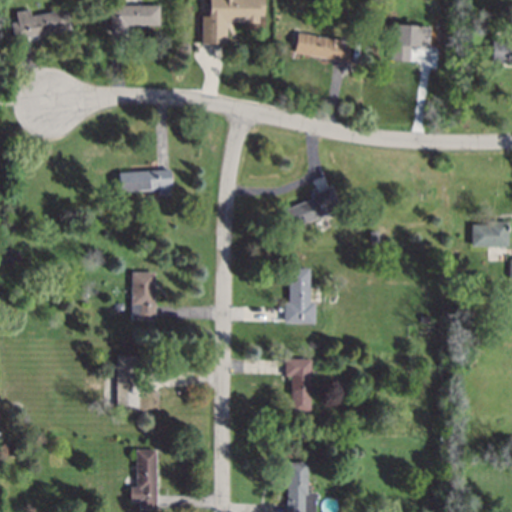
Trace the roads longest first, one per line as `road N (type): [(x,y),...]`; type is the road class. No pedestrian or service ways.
road 1 (residential): [(511,146),(380,141),(178,100),(53,101)]
road 2 (residential): [(239,108),(222,222),(221,511)]
